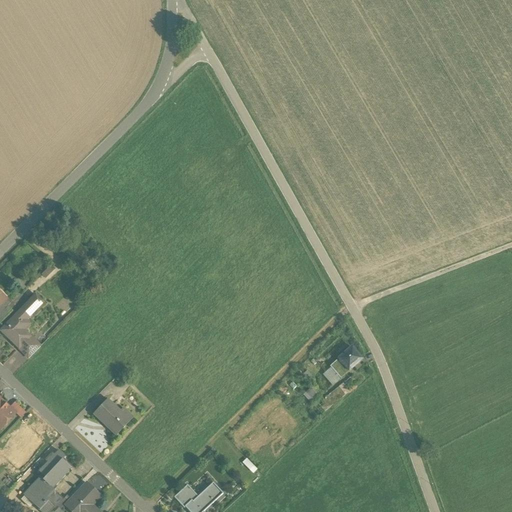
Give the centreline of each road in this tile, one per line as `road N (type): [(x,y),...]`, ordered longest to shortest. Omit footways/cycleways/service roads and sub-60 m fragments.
road 1 (residential): [(205,48),(372,344),(434,511)]
road 2 (track): [(352,309),(155,511)]
road 3 (unclassified): [(160,87),(0,250)]
road 4 (residential): [(0,371),(147,511)]
road 5 (track): [(352,309),(511,246)]
